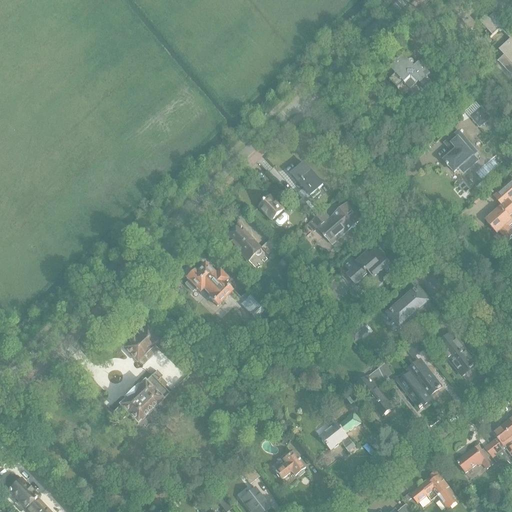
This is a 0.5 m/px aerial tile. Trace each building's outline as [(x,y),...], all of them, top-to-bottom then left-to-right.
[(511,33),(494,15),(489,20),(486,17),(480,23),(487,31),(485,33),(490,39),(498,32),(503,32),(510,40),(500,49),(505,55),(498,62),(510,74),(511,75),(511,33)] [(427,78),(431,75),(439,67),(427,55),(419,63),(415,67),(413,65),(414,64),(414,62),(413,61),(411,60),(409,62),(404,56),(398,61),(397,60),(394,63),(395,64),(390,69),(396,74),(389,80),(398,89),(404,83),(411,90),(418,84),(424,90),(432,83),(427,78)] [(480,127),(490,119),(481,109),(471,117),(480,127)] [(433,134),(438,139),(443,135),(439,129),(433,134)] [(473,156),(477,153),(459,132),(449,141),(457,150),(445,161),(444,161),(447,165),(448,167),(449,166),(454,173),(455,173),(455,172),(463,166),(467,171),(478,161),(473,156)] [(324,185),(305,164),(292,175),(311,196),(324,185)] [(511,239),(511,230),(509,227),(511,224),(511,219),(510,217),(511,215),(511,203),(511,202),(511,200),(511,181),(498,194),(494,197),(503,207),(502,207),(486,221),(497,233),(499,232),(509,242),(511,239)] [(283,226),(289,221),(289,217),(270,197),(269,198),(260,206),(261,206),(260,207),(279,226),(283,226)] [(302,199),(297,203),(311,219),(316,215),(302,199)] [(314,231),(318,228),(333,245),(361,220),(347,205),(330,220),(324,212),(309,225),(314,231)] [(260,250),(238,227),(226,239),(248,261),(260,250)] [(270,240),(261,248),(270,257),(279,249),(270,240)] [(348,271),(349,270),(351,273),(348,276),(356,285),(362,279),(361,278),(368,272),(373,277),(372,278),(377,283),(378,282),(381,285),(386,280),(384,277),(388,273),(397,271),(405,264),(396,254),(387,261),(377,249),(370,255),(368,253),(357,263),(351,256),(342,264),(348,271)] [(289,264),(289,263),(289,262),(288,261),(288,260),(287,260),(286,259),(285,259),(284,258),(283,259),(282,259),(281,260),(280,261),(280,262),(280,263),(280,264),(280,265),(281,266),(282,267),(283,267),(284,268),(285,267),(286,267),(287,266),(288,266),(288,265),(289,264)] [(189,282),(185,285),(192,293),(196,289),(200,293),(203,290),(211,298),(209,299),(216,307),(219,304),(220,304),(232,293),(224,285),(228,281),(219,273),(216,276),(204,265),(196,273),(194,271),(193,273),(192,272),(187,277),(188,278),(186,279),(189,282)] [(420,292),(421,291),(420,291),(417,293),(415,291),(408,298),(409,299),(405,302),(402,298),(382,315),(387,321),(391,318),(397,325),(396,325),(397,326),(400,323),(402,325),(415,314),(414,313),(418,309),(419,310),(427,304),(425,302),(427,299),(427,298),(426,299),(420,292)] [(265,311),(251,296),(243,304),(251,312),(249,314),(255,320),(265,311)] [(355,342),(368,331),(362,324),(349,335),(355,342)] [(154,346),(161,340),(147,326),(123,348),(137,363),(144,356),(148,361),(159,351),(154,346)] [(416,338),(423,348),(434,340),(426,330),(416,338)] [(438,345),(463,376),(477,365),(452,334),(438,345)] [(424,352),(414,339),(404,347),(414,360),(424,352)] [(379,369),(385,381),(393,374),(387,362),(379,369)] [(410,371),(429,397),(438,390),(439,390),(442,388),(421,362),(410,371)] [(376,388),(385,381),(379,369),(368,378),(357,386),(381,418),(392,409),(376,388)] [(429,397),(410,371),(409,372),(411,375),(399,384),(407,394),(406,396),(405,397),(405,398),(406,399),(407,400),(408,400),(409,400),(411,399),(420,410),(423,408),(422,407),(432,400),(429,397)] [(163,401),(169,395),(157,382),(162,377),(157,372),(145,383),(138,389),(138,388),(125,400),(126,401),(114,412),(122,421),(128,415),(138,426),(163,401)] [(346,435),(361,423),(353,413),(338,425),(333,418),(326,424),(331,430),(320,438),(331,452),(341,443),(348,452),(355,447),(346,435)] [(507,451),(511,456),(511,419),(494,434),(504,447),(505,447),(507,450),(507,451)] [(490,445),(498,455),(503,451),(496,441),(490,445)] [(493,459),(498,455),(490,445),(482,451),(478,446),(456,463),(466,475),(478,465),(479,467),(483,464),(487,470),(493,466),(488,459),(491,457),(493,459)] [(277,460),(282,467),(275,472),(282,480),(292,473),(295,477),(297,476),(299,477),(305,473),(303,471),(305,469),(292,453),(288,456),(286,454),(277,460)] [(250,485),(260,477),(253,467),(242,475),(250,485)] [(431,502),(438,497),(448,510),(459,501),(437,473),(420,486),(421,488),(411,495),(418,504),(428,497),(431,502)] [(47,507),(39,499),(39,498),(34,492),(33,493),(29,488),(28,489),(19,479),(16,479),(13,481),(13,484),(15,486),(9,492),(27,511),(49,511),(46,508),(47,507)] [(255,489),(241,500),(250,511),(265,511),(270,509),(255,489)] [(225,511),(228,511),(232,509),(224,499),(219,503),(225,511)]
